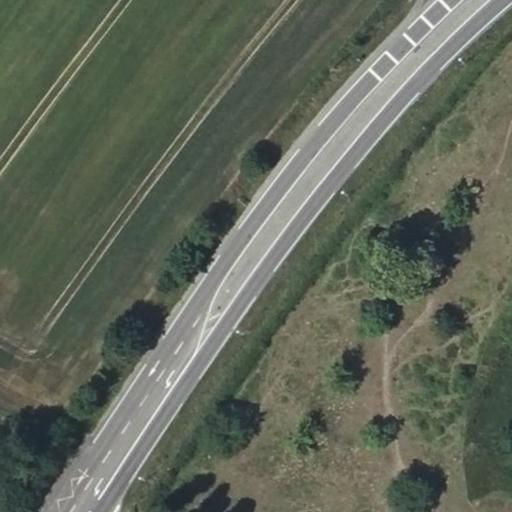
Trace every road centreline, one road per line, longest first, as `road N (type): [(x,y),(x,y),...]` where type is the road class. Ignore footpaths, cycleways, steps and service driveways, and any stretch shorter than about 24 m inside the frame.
road 1 (secondary): [(198,341),(244,296),(372,133),(501,0)]
road 2 (secondary): [(448,0),(373,75),(258,214),(206,285),(198,341)]
road 3 (secondary): [(198,341),(80,511)]
